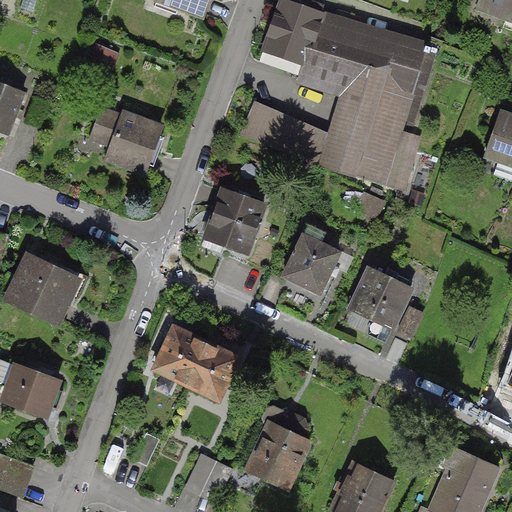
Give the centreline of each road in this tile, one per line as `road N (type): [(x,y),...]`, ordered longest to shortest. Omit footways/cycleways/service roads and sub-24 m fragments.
road 1 (residential): [(511,439),(163,255)]
road 2 (residential): [(255,0),(163,255)]
road 3 (residential): [(163,255),(76,480)]
road 4 (residential): [(163,255),(0,187)]
